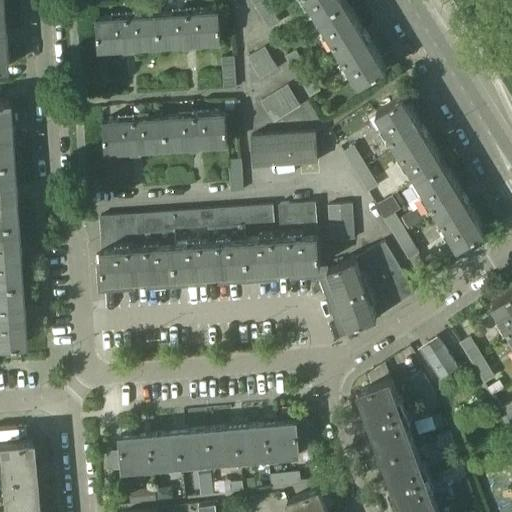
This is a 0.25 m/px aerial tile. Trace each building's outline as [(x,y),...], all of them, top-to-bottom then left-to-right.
[(280,22),(266,0),(250,0),(269,29),(280,22)] [(342,0),(307,0),(317,16),(342,0)] [(386,67),(345,0),(342,0),(317,16),(359,83),(386,67)] [(220,40),(218,8),(156,12),(159,45),(220,40)] [(159,45),(156,12),(95,16),(97,49),(159,45)] [(278,67),(265,45),(247,56),(260,78),(278,67)] [(321,89),(296,48),(284,55),(309,96),(321,89)] [(236,86),(234,49),(219,50),(222,87),(236,86)] [(301,105),(288,83),(260,100),(273,122),(301,105)] [(444,161),(402,94),(375,110),(416,178),(444,161)] [(0,159),(11,159),(9,129),(7,98),(0,98),(0,159)] [(227,143),(225,110),(163,114),(166,147),(227,143)] [(166,147),(163,114),(102,119),(104,152),(166,147)] [(317,159),(315,128),(282,131),(284,161),(317,159)] [(284,161),(282,131),(249,133),(252,164),(284,161)] [(379,184),(354,143),(342,150),(367,191),(379,184)] [(243,189),(240,156),(227,157),(230,190),(243,189)] [(0,221),(15,220),(13,190),(11,159),(0,159),(0,221)] [(485,229),(444,161),(416,178),(458,246),(485,229)] [(393,192),(375,203),(384,217),(383,217),(408,258),(418,253),(420,251),(395,210),(401,206),(399,202),(404,199),(399,190),(393,193),(393,192)] [(315,199),(279,202),(281,233),(245,235),(247,269),(284,266),(319,264),(315,199)] [(355,235),(352,200),(327,202),(330,238),(355,235)] [(273,219),(272,202),(244,204),(242,204),(244,221),(273,219)] [(421,203),(402,215),(408,225),(427,214),(421,203)] [(206,207),(170,209),(171,226),(207,224),(208,238),(172,240),(175,274),(211,271),(247,269),(245,235),(244,221),(242,204),(206,207)] [(171,226),(170,209),(98,215),(102,279),(175,274),(172,240),(171,226)] [(0,282),(19,281),(17,251),(15,220),(0,221),(0,282)] [(415,290),(385,239),(355,255),(327,265),(349,325),(377,314),(415,290)] [(434,241),(425,247),(431,257),(440,251),(434,241)] [(0,343),(23,342),(21,312),(19,281),(0,282),(0,343)] [(511,289),(492,302),(511,334),(511,289)] [(495,373),(466,325),(455,332),(484,380),(495,373)] [(459,365),(439,335),(421,346),(441,377),(459,365)] [(437,394),(421,371),(410,378),(425,402),(437,394)] [(414,441),(391,376),(358,387),(382,452),(414,441)] [(499,377),(488,384),(492,391),(503,384),(499,377)] [(511,400),(511,399),(500,406),(511,425),(511,400)] [(439,411),(431,413),(435,426),(444,423),(439,411)] [(296,418),(120,434),(121,446),(123,467),(270,454),(299,451),(298,444),(321,442),(313,416),(296,418)] [(449,429),(437,434),(443,452),(456,448),(449,429)] [(37,506),(31,437),(0,440),(0,488),(1,488),(3,509),(37,506)] [(421,511),(437,505),(414,441),(382,452),(403,511),(421,511)] [(300,469),(272,470),(272,485),(301,481),(300,469)] [(242,478),(231,479),(232,490),(243,489),(242,478)] [(212,479),(201,480),(202,493),(213,492),(212,479)] [(154,486),(130,488),(131,500),(155,498),(154,486)] [(327,511),(318,487),(286,499),(291,511),(327,511)] [(216,511),(215,503),(200,505),(201,511),(216,511)]
